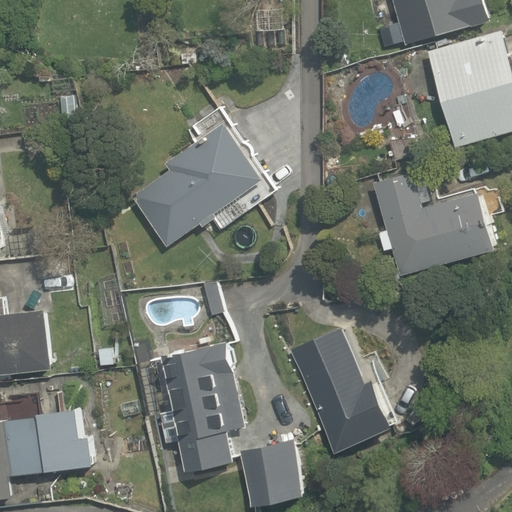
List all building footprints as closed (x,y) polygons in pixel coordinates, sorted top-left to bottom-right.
[(395,0),(407,40),(492,16),(487,0),(395,0)] [(433,51),(460,146),(511,130),(511,43),(508,29),(433,51)] [(65,123),(80,121),(76,95),(62,97),(65,123)] [(136,196),(170,246),(205,222),(206,224),(217,216),(226,229),(281,191),(223,107),(198,125),(206,137),(171,162),(176,168),(136,196)] [(397,159),(423,155),(420,137),(394,141),(397,159)] [(378,182),(404,275),(502,247),(485,190),(431,205),(429,201),(438,198),(430,167),(378,182)] [(0,251),(9,250),(0,170),(0,251)] [(349,296),(347,288),(349,266),(335,266),(333,288),(335,289),(335,296),(349,296)] [(206,279),(212,313),(223,311),(217,277),(206,279)] [(0,373),(60,366),(53,308),(0,313),(0,373)] [(295,350),(341,452),(397,426),(376,381),(371,383),(345,326),(294,349),(295,350)] [(248,427),(231,339),(203,345),(202,340),(185,343),(187,351),(144,359),(154,413),(162,411),(168,441),(183,438),(190,470),(235,461),(229,431),(248,427)] [(81,465),(99,462),(100,462),(96,436),(86,437),(83,409),(81,410),(4,421),(0,392),(0,391),(0,497),(17,495),(14,474),(81,465)] [(244,450),(256,505),(311,493),(300,438),(244,450)]
